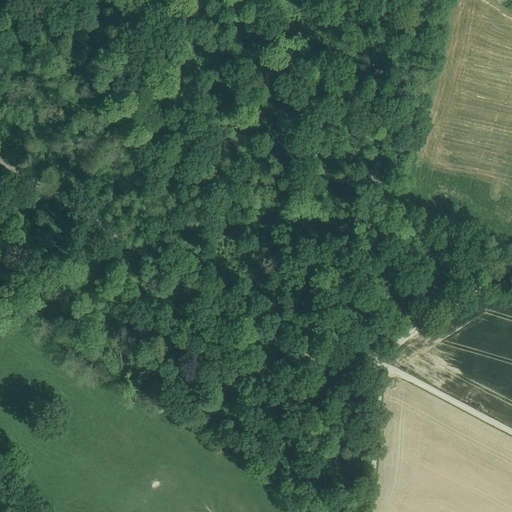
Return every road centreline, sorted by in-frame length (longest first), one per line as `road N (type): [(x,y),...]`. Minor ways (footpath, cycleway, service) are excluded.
road 1 (unclassified): [(0,166),(44,202),(86,213),(120,242),(223,296),(277,341),(329,359),(381,363)]
road 2 (unclassified): [(511,430),(381,363)]
